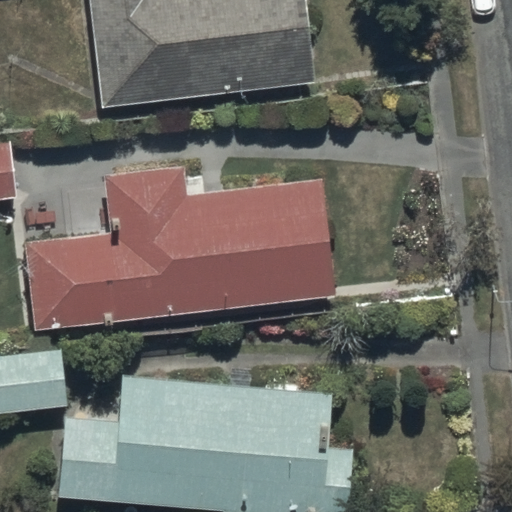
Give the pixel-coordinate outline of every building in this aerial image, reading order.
[(87,0),(97,91),(313,68),(304,0),(87,0)] [(7,129),(0,130),(0,189),(13,189),(7,129)] [(109,216),(25,225),(35,313),(332,280),(319,164),(182,180),(179,151),(102,159),(109,216)] [(57,333),(0,339),(0,398),(65,390),(57,333)] [(114,408),(63,403),(54,480),(342,505),(348,434),(322,432),(327,377),(118,359),(114,408)]
